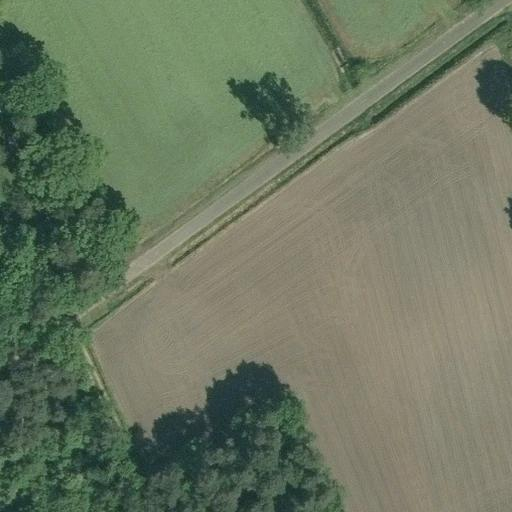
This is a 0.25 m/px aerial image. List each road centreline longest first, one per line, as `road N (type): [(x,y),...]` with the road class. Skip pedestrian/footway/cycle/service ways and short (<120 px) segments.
road 1 (unclassified): [(0,353),(489,0)]
road 2 (track): [(60,309),(135,473),(137,511)]
